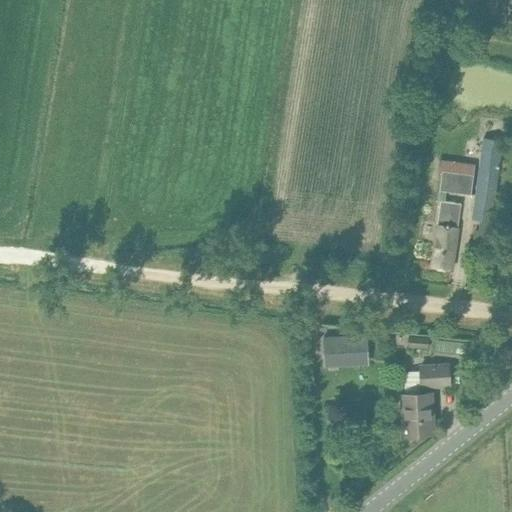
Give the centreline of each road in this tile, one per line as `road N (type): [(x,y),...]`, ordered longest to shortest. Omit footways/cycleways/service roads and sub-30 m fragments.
road 1 (track): [(0,253),(511,320)]
road 2 (tertiary): [(369,511),(511,397)]
